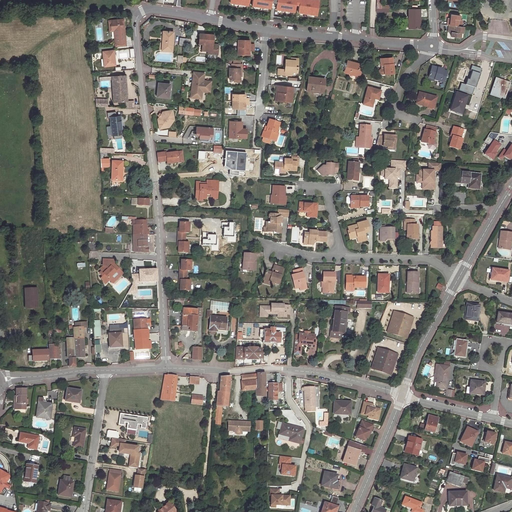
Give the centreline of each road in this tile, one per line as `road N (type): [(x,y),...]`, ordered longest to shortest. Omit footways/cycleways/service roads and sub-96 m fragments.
road 1 (residential): [(136,19),(167,367)]
road 2 (residential): [(167,367),(288,369),(402,393)]
road 3 (residential): [(83,511),(105,370)]
road 4 (track): [(0,13),(137,12)]
road 5 (tertiary): [(354,511),(402,393)]
road 6 (tertiary): [(402,393),(458,279)]
road 7 (residential): [(342,256),(426,258),(458,279)]
